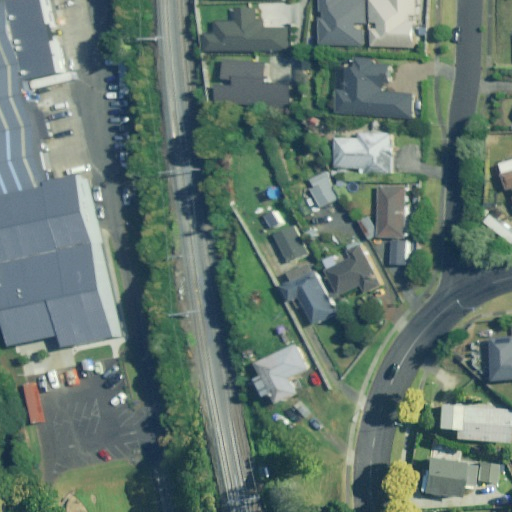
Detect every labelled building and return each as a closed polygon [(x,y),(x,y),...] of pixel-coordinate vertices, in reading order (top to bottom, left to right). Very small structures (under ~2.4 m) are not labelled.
[(320,0),(320,44),(365,45),(366,29),(357,29),(357,22),(367,22),(367,0),(320,0)] [(416,48),(417,0),(392,0),(392,1),(377,0),(370,0),(370,20),(380,20),(380,28),(374,28),(374,47),(416,48)] [(9,1),(0,3),(0,190),(48,181),(9,1)] [(208,34),(208,51),(286,52),(286,25),(264,25),(265,18),(257,18),(257,6),(236,5),(236,21),(216,20),(216,34),(208,34)] [(340,89),(339,112),(413,115),(414,93),(385,91),(385,83),(392,84),(393,65),(378,64),(379,57),(362,57),(361,66),(351,66),(350,89),(340,89)] [(219,85),(218,103),(288,106),(290,83),(265,82),(266,63),(226,61),(225,85),(219,85)] [(364,138),(340,138),(339,168),(364,169),(364,173),(394,174),(395,133),(364,132),(364,138)] [(331,171),(315,179),(319,188),(316,189),(325,208),(344,199),(331,171)] [(79,174),(0,190),(0,260),(93,240),(79,174)] [(413,185),(385,184),(383,237),(411,238),(413,185)] [(371,216),(362,221),(373,239),(381,234),(371,216)] [(298,224),(277,235),(291,263),(312,253),(298,224)] [(113,333),(93,240),(0,260),(0,268),(16,340),(57,331),(60,344),(113,333)] [(327,262),(344,295),(365,284),(370,294),(386,286),(362,241),(349,248),(354,258),(346,262),(342,255),(327,262)] [(297,283),(290,287),(301,309),(308,306),(320,327),(343,314),(315,261),(292,274),(297,283)] [(511,335),(495,337),(497,381),(511,380),(511,335)] [(301,343),(263,363),(269,375),(262,379),(271,397),(278,393),(284,404),(303,393),(296,380),(315,370),(301,343)] [(454,399),(453,405),(435,403),(433,428),(453,430),(452,441),(507,445),(510,409),(490,408),(490,402),(454,399)] [(473,487),(477,462),(424,455),(419,492),(458,497),(460,485),(473,487)] [(500,468),(481,464),(477,481),(497,486),(500,468)]
